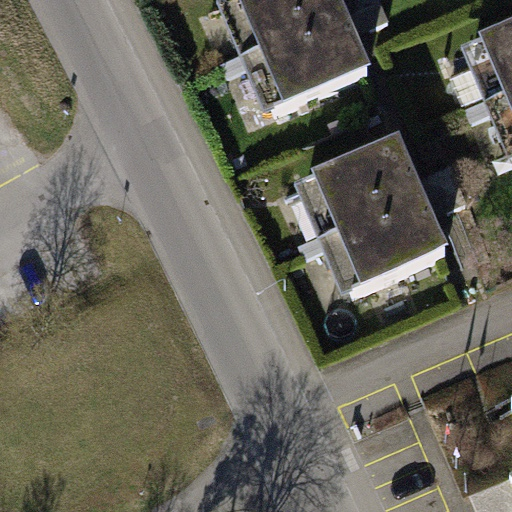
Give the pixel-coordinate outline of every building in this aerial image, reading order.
[(241,68),(348,23),(338,0),(244,0),(217,12),(241,68)] [(266,125),(372,80),(348,23),(241,68),(266,125)] [(511,36),(464,57),(489,114),(511,104),(511,36)] [(511,104),(489,114),(511,166),(511,104)] [(401,147),(294,193),(319,251),(426,205),(401,147)] [(426,205),(319,251),(344,308),(450,263),(426,205)]
